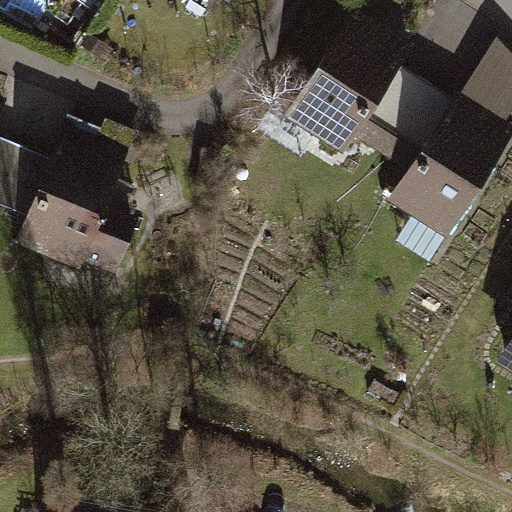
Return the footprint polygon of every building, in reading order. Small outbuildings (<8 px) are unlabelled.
[(408,44),(354,9),(282,121),(336,156),(345,143),(374,162),(422,88),(392,69),(408,44)] [(511,97),(511,61),(487,46),(449,106),(422,88),(374,162),(403,180),(383,209),(436,243),(506,134),(494,126),(511,97)] [(0,171),(8,150),(0,146),(0,102),(1,102),(0,101),(0,171)] [(42,163),(8,150),(0,171),(0,213),(16,220),(5,248),(75,275),(81,260),(103,269),(123,218),(118,216),(126,195),(107,188),(124,144),(59,119),(42,163)] [(511,330),(497,355),(511,364),(511,330)] [(196,511),(77,491),(73,511),(196,511)]
